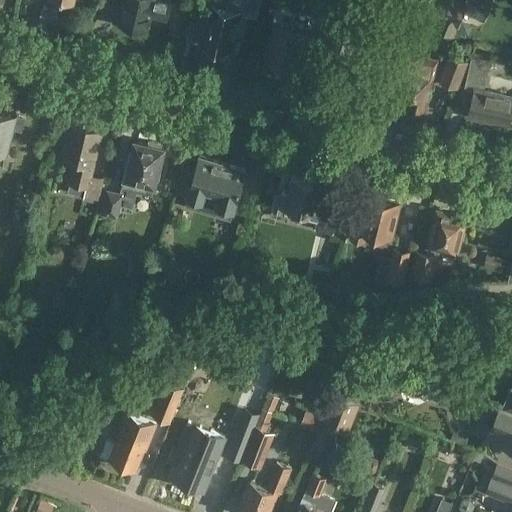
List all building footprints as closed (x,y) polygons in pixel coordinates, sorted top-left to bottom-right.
[(125,0),(120,23),(146,29),(149,16),(167,20),(171,1),(167,0),(125,0)] [(195,21),(191,38),(203,40),(202,43),(230,49),(236,24),(238,25),(241,12),(255,16),(257,16),(260,0),(228,0),(227,5),(227,9),(211,5),(207,24),(195,21)] [(419,0),(416,8),(440,18),(437,27),(453,33),(456,25),(463,9),(484,18),(490,0),(419,0)] [(482,32),(485,22),(468,16),(465,27),(482,32)] [(295,19),(293,29),(276,25),(268,58),(275,60),(277,63),(288,66),(291,64),(298,66),(299,62),(302,62),(306,45),(303,44),(309,23),(295,19)] [(400,93),(400,95),(408,97),(407,101),(410,102),(414,106),(417,106),(422,104),(425,105),(436,59),(409,54),(408,55),(400,93)] [(469,61),(451,54),(450,54),(440,81),(459,88),(469,61)] [(491,60),(476,57),(472,56),(465,88),(475,90),(469,115),(493,120),(493,118),(509,121),(510,119),(511,119),(511,95),(484,90),(491,60)] [(0,107),(0,172),(1,173),(7,152),(17,112),(0,107)] [(71,124),(63,159),(73,162),(67,184),(86,188),(83,200),(92,202),(93,199),(97,200),(102,178),(92,175),(94,167),(102,132),(71,124)] [(162,146),(134,140),(132,150),(130,150),(122,187),(152,194),(162,146)] [(175,190),(174,193),(188,197),(233,211),(245,169),(200,156),(199,159),(196,158),(185,155),(175,190)] [(276,204),(276,205),(301,212),(300,216),(316,221),(314,228),(334,234),(339,214),(341,206),(323,202),(323,198),(318,196),(322,184),(319,184),(319,182),(292,175),(292,177),(289,176),(286,190),(280,189),(276,204)] [(118,218),(124,193),(107,189),(101,214),(118,218)] [(353,225),(349,238),(366,243),(388,248),(390,240),(388,239),(388,236),(390,237),(391,233),(393,234),(400,206),(398,206),(400,201),(369,194),(368,197),(366,197),(359,227),(353,225)] [(437,211),(427,252),(416,250),(410,275),(432,280),(441,248),(457,252),(465,218),(437,211)] [(313,229),(310,240),(334,245),(336,234),(313,229)] [(412,250),(394,246),(387,278),(404,282),(412,250)] [(506,258),(487,253),(483,267),(502,272),(506,258)] [(232,270),(226,296),(237,299),(243,273),(232,270)] [(108,309),(103,327),(110,329),(106,345),(123,350),(133,310),(139,291),(122,286),(117,306),(116,311),(108,309)] [(150,298),(153,288),(146,286),(142,295),(150,298)] [(478,336),(491,342),(495,334),(482,327),(478,336)] [(416,351),(410,369),(429,376),(435,358),(416,351)] [(185,386),(195,361),(186,358),(172,367),(169,374),(179,378),(177,383),(185,386)] [(428,385),(411,378),(408,385),(410,392),(418,396),(425,393),(428,385)] [(152,413),(172,421),(185,387),(165,379),(152,413)] [(42,387),(39,400),(49,402),(51,389),(42,387)] [(511,390),(510,390),(502,409),(511,413),(511,390)] [(333,392),(320,424),(348,435),(361,403),(333,392)] [(511,413),(502,409),(499,408),(490,430),(511,439),(511,413)] [(117,441),(106,437),(100,453),(110,457),(135,467),(144,447),(146,448),(156,423),(141,417),(128,412),(122,428),(117,441)] [(174,444),(168,458),(175,461),(169,476),(204,490),(226,436),(188,421),(178,446),(174,444)] [(253,428),(239,423),(228,453),(242,459),(247,448),(254,429),(253,428)] [(247,448),(242,459),(242,460),(262,468),(276,432),(256,424),(254,429),(247,448)] [(453,433),(451,439),(465,445),(468,438),(453,433)] [(368,472),(373,474),(378,471),(381,464),(378,459),(374,457),(369,460),(366,467),(368,472)] [(276,461),(266,487),(251,480),(239,508),(242,509),(242,511),(267,511),(277,491),(282,494),(293,467),(276,461)] [(511,503),(511,467),(497,462),(485,492),(511,503)] [(302,511),(301,511),(329,511),(333,505),(320,499),(329,477),(313,471),(305,493),(299,509),(302,511)] [(378,475),(375,483),(382,485),(385,478),(378,475)] [(382,485),(375,483),(373,482),(363,509),(369,511),(375,511),(386,487),(382,485)] [(462,500),(459,507),(462,511),(472,511),(475,505),(470,499),(462,500)] [(438,511),(437,511),(449,511),(452,505),(444,502),(441,507),(440,506),(438,511)]
